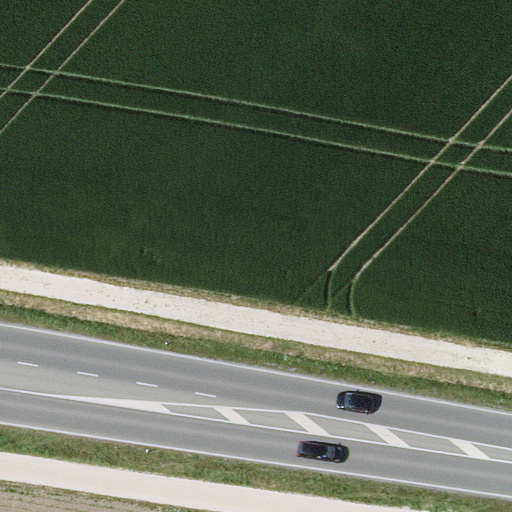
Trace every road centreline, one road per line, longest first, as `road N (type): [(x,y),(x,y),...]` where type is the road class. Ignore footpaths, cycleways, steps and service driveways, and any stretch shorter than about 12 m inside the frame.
road 1 (track): [(511,366),(0,277)]
road 2 (secondary): [(0,372),(511,455)]
road 3 (track): [(0,466),(318,511)]
